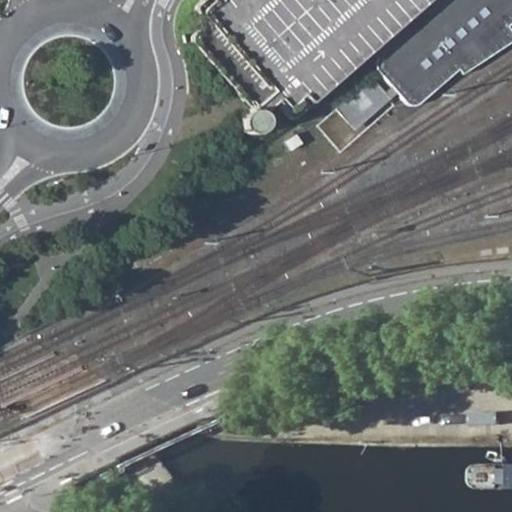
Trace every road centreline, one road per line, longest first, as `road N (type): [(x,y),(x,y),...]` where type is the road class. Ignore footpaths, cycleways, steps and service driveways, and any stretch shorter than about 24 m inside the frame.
road 1 (residential): [(511,295),(399,310),(309,336),(0,476)]
road 2 (secondary): [(26,146),(73,160),(109,151),(135,129),(150,97),(150,60),(122,17)]
